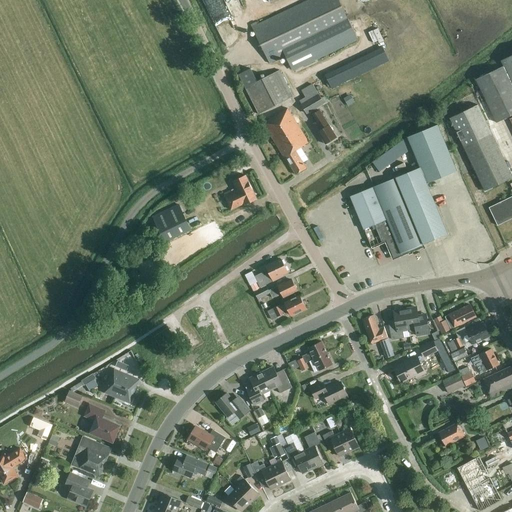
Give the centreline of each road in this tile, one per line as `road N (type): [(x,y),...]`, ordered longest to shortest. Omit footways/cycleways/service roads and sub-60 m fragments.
road 1 (unclassified): [(0,376),(75,320),(144,199),(249,138)]
road 2 (tertiary): [(128,511),(161,435),(201,386),(340,311)]
road 3 (tertiary): [(345,308),(249,138)]
road 4 (residential): [(340,311),(413,462)]
road 5 (tertiary): [(249,138),(182,0)]
road 6 (tertiary): [(345,308),(383,292),(483,275)]
